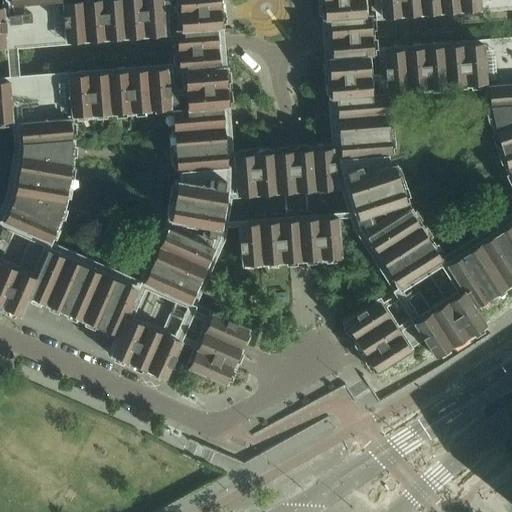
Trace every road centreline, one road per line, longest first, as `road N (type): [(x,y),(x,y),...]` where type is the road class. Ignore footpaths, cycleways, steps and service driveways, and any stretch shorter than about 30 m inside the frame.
road 1 (residential): [(302,326),(325,360),(202,425),(0,335)]
road 2 (tertiary): [(511,370),(290,511)]
road 3 (tertiary): [(392,511),(511,427)]
